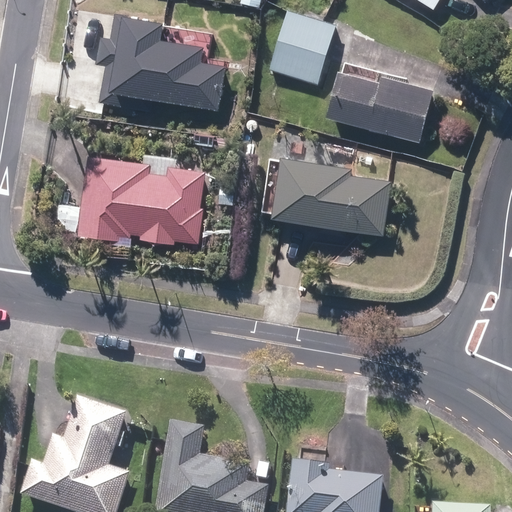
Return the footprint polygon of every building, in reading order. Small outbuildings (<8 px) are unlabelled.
[(416,0),(433,10),(439,0),(416,0)] [(107,66),(101,104),(218,122),(226,70),(202,66),(204,53),(160,46),(163,27),(129,22),(130,19),(115,16),(111,42),(101,40),(98,65),(107,66)] [(275,70),(318,84),(335,30),(292,16),(275,70)] [(338,78),(327,120),(418,144),(431,93),(382,80),(380,88),(338,78)] [(151,167),(90,160),(80,238),(120,243),(121,235),(142,238),(141,241),(175,245),(176,242),(197,245),(206,174),(170,169),(168,178),(150,176),(151,167)] [(281,164),(272,221),(381,237),(388,186),(350,180),(351,174),(281,164)] [(32,463),(20,497),(66,511),(117,511),(130,475),(108,468),(125,416),(78,400),(64,442),(53,438),(44,466),(32,463)] [(171,427),(156,511),(263,511),(268,489),(245,485),(248,468),(199,460),(203,432),(171,427)] [(378,511),(382,479),(324,473),(324,469),(293,466),(288,511),(378,511)]
